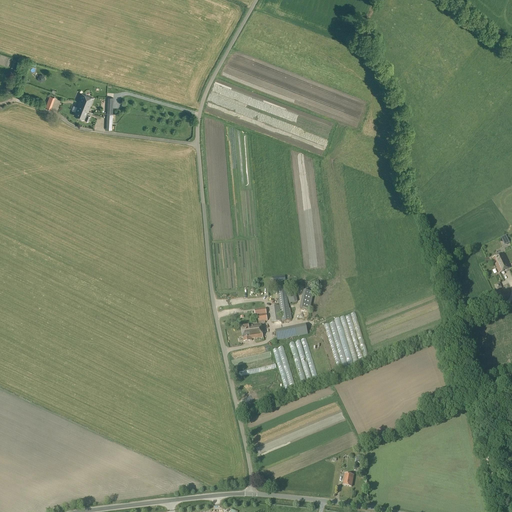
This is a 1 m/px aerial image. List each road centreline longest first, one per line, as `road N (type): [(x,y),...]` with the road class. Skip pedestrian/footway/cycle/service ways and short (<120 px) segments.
road 1 (unclassified): [(251,495),(211,291),(197,128),(210,82),(256,0)]
road 2 (unclassified): [(500,511),(451,330),(511,298)]
road 3 (unclassified): [(83,511),(251,495)]
road 4 (unclassified): [(251,495),(385,511)]
